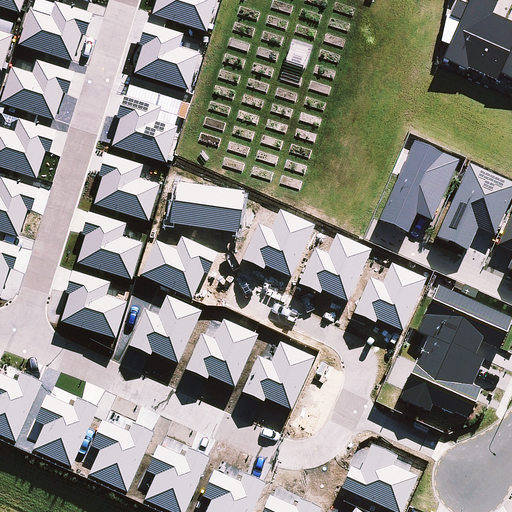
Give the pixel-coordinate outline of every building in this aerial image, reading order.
[(0,0),(0,13),(17,19),(23,0),(0,0)] [(59,0),(88,9),(91,0),(59,0)] [(155,0),(149,21),(204,38),(216,1),(212,0),(211,0),(155,0)] [(479,80),(503,26),(489,20),(494,8),(476,0),(468,0),(463,10),(456,26),(439,66),(463,77),(465,74),(479,80)] [(456,26),(463,10),(454,6),(447,22),(456,26)] [(82,42),(89,19),(52,7),(48,21),(28,14),(16,51),(70,68),(79,41),(82,42)] [(511,29),(503,26),(479,80),(498,88),(501,81),(511,85),(511,29)] [(140,52),(132,79),(186,96),(198,60),(177,53),(181,40),(144,28),(136,51),(140,52)] [(0,73),(11,41),(0,37),(0,73)] [(64,99),(71,77),(34,65),(30,79),(9,72),(0,101),(0,108),(52,126),(61,98),(64,99)] [(118,125),(109,151),(164,169),(175,132),(154,126),(158,112),(121,101),(114,123),(118,125)] [(46,158),(54,136),(16,123),(12,137),(0,133),(0,173),(34,185),(43,157),(46,158)] [(416,219),(431,225),(458,165),(414,146),(379,225),(407,237),(416,219)] [(100,182),(91,209),(146,227),(158,190),(136,183),(140,170),(103,158),(96,181),(100,182)] [(511,186),(469,168),(436,240),(467,255),(477,231),(494,238),(511,198),(511,186)] [(0,237),(16,243),(25,216),(28,217),(36,194),(0,182),(0,237)] [(511,275),(511,213),(496,248),(511,255),(511,261),(507,273),(511,275)] [(83,241),(75,268),(129,285),(141,249),(119,242),(124,229),(86,217),(79,240),(83,241)] [(0,295),(7,274),(10,275),(18,252),(0,246),(0,295)] [(68,299),(59,326),(114,344),(125,307),(104,300),(108,287),(71,275),(63,298),(68,299)] [(416,336),(428,342),(399,402),(428,415),(432,407),(453,418),(454,416),(468,422),(481,394),(471,389),(484,363),(475,359),(481,346),(498,353),(511,322),(437,289),(416,336)] [(176,369),(199,316),(165,300),(156,320),(142,315),(126,351),(147,360),(149,357),(176,369)] [(232,393),(256,340),(221,325),(212,345),(199,339),(183,375),(204,384),(205,381),(232,393)] [(288,415),(312,362),(277,347),(268,367),(255,361),(239,397),(260,407),(261,403),(288,415)] [(0,439),(13,446),(40,387),(18,378),(14,386),(0,379),(0,439)] [(69,471),(96,413),(74,403),(70,411),(44,399),(32,426),(42,430),(31,454),(69,471)] [(125,497),(151,438),(130,429),(126,437),(100,425),(88,451),(97,455),(87,479),(125,497)] [(158,511),(184,511),(207,463),(185,454),(181,462),(155,450),(143,476),(153,480),(142,504),(158,511)] [(251,511),(263,488),(241,479),(237,487),(211,475),(199,501),(209,505),(205,511),(251,511)] [(315,511),(298,504),(294,511),(293,511),(268,500),(262,511),(315,511)]
